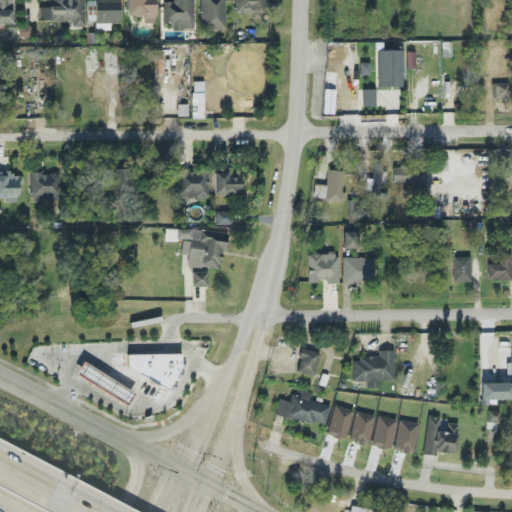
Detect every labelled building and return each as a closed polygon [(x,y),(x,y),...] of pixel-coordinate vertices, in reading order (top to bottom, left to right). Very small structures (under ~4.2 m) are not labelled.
[(0,0),(0,22),(10,22),(10,0),(0,0)] [(83,20),(82,0),(51,0),(52,3),(38,3),(39,21),(83,20)] [(109,27),(109,21),(119,20),(118,0),(93,0),(94,28),(109,27)] [(126,0),(126,14),(143,13),(143,20),(154,20),(154,0),(126,0)] [(192,0),(161,0),(163,27),(194,26),(192,0)] [(224,28),(223,0),(199,0),(199,28),(224,28)] [(402,47),(376,48),(376,85),(403,84),(402,47)] [(509,96),(509,80),(491,81),(491,97),(509,96)] [(374,103),(374,86),(361,87),(362,104),(374,103)] [(391,182),(424,183),(424,166),(392,164),(391,182)] [(130,167),(112,167),(110,199),(128,200),(130,167)] [(325,182),(313,181),(312,196),(341,198),(344,169),(326,167),(325,182)] [(208,197),(208,168),(174,168),(174,196),(208,197)] [(213,171),(213,191),(241,191),(240,168),(226,168),(226,170),(213,171)] [(19,199),(18,173),(11,173),(10,169),(0,169),(0,194),(2,195),(3,200),(19,199)] [(380,169),(372,169),(372,177),(365,176),(364,190),(380,190),(380,169)] [(59,197),(58,170),(29,170),(29,197),(59,197)] [(347,220),(355,220),(355,197),(347,198),(347,220)] [(230,209),(213,209),(214,222),(230,222),(230,209)] [(222,266),(224,229),(165,226),(164,238),(181,238),(180,252),(187,252),(186,264),(222,266)] [(342,246),(355,246),(354,229),(341,229),(342,246)] [(307,280),(337,279),(336,250),(306,251),(307,280)] [(511,276),(511,260),(510,261),(510,252),(497,253),(498,261),(486,261),(487,278),(511,276)] [(374,255),(341,254),(341,280),(373,281),(374,255)] [(470,279),(469,254),(451,254),(452,279),(470,279)] [(205,284),(205,269),(190,269),(190,284),(205,284)] [(313,373),(318,349),(300,345),(295,369),(313,373)] [(351,378),(365,379),(365,385),(379,385),(379,378),(393,379),(393,348),(377,348),(377,355),(352,355),(351,378)] [(126,352),(126,378),(176,377),(175,351),(126,352)] [(82,358),(74,371),(125,403),(133,391),(82,358)] [(498,380),(479,380),(480,398),(511,397),(511,375),(498,375),(498,380)] [(273,411),(324,424),(329,403),(308,398),(310,390),(300,388),(298,394),(290,392),(288,399),(277,396),(273,411)] [(345,434),(350,407),(333,404),(328,430),(345,434)] [(373,413),(355,408),(348,436),(366,441),(373,413)] [(498,408),(487,408),(486,422),(497,422),(498,408)] [(421,452),(434,454),(435,449),(453,452),(457,422),(446,420),(444,429),(438,428),(439,415),(427,413),(421,452)]
